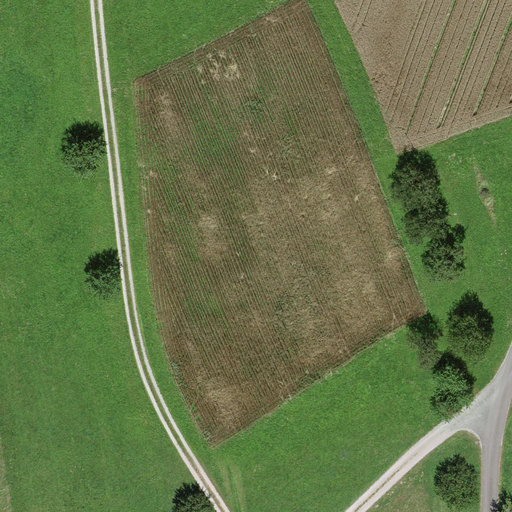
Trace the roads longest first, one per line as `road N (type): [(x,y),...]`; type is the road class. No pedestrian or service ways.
road 1 (track): [(92,0),(125,300),(142,374),(221,511)]
road 2 (track): [(498,412),(430,436),(358,511)]
road 3 (unclassified): [(511,366),(498,412),(489,511)]
